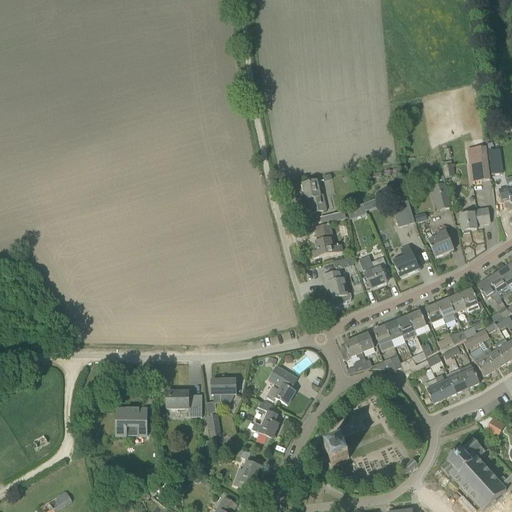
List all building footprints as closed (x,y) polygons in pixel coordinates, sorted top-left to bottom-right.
[(467,151),(471,184),(490,181),(486,148),(467,151)] [(498,149),(488,150),(491,174),(502,172),(498,149)] [(441,168),(443,178),(444,178),(445,180),(455,179),(452,166),(451,166),(451,162),(442,164),(443,167),(441,168)] [(444,178),(443,178),(434,180),(436,187),(431,188),(438,212),(450,209),(446,185),(445,185),(444,181),(445,180),(444,178)] [(312,207),(310,207),(311,214),(326,211),(319,182),(302,186),(306,201),(311,200),(312,207)] [(511,187),(508,189),(497,192),(500,202),(511,199),(511,204),(511,187)] [(377,200),(363,205),(366,213),(380,208),(377,200)] [(391,207),(398,229),(414,224),(407,203),(391,207)] [(362,205),(346,211),(350,221),(366,215),(362,205)] [(470,215),(459,217),(462,233),(476,231),(476,224),(482,223),(483,226),(490,225),(487,211),(470,214),(470,215)] [(320,219),(322,225),(345,220),(344,214),(320,219)] [(320,242),(315,243),(317,252),(312,253),(313,260),(332,255),(343,253),(341,247),(330,249),(329,243),(331,243),(328,226),(315,229),(316,236),(319,236),(320,242)] [(438,237),(428,242),(435,259),(450,253),(448,247),(451,246),(445,231),(437,235),(438,237)] [(420,242),(413,245),(422,265),(429,262),(420,242)] [(418,271),(414,262),(409,248),(401,251),(402,254),(404,259),(393,263),(394,265),(396,269),(400,279),(418,271)] [(382,273),(387,271),(388,271),(385,263),(383,260),(372,265),(369,258),(359,262),(365,277),(367,282),(371,291),(386,284),(382,273)] [(335,271),(353,267),(351,259),(333,263),(335,271)] [(511,272),(509,268),(498,275),(507,289),(510,294),(511,292),(511,272)] [(323,277),(326,287),(329,287),(332,301),(335,300),(336,300),(338,300),(339,305),(351,302),(349,296),(347,296),(345,287),(344,281),(343,281),(341,273),(323,277)] [(498,275),(488,282),(497,295),(507,289),(498,275)] [(497,295),(488,282),(477,288),(486,302),(491,299),(494,303),(495,303),(497,306),(502,303),(499,300),(497,295)] [(460,296),(466,310),(468,315),(480,310),(472,291),(460,296)] [(460,296),(448,301),(454,315),(466,310),(460,296)] [(443,320),(442,320),(445,326),(456,320),(454,315),(448,301),(437,306),(443,320)] [(431,325),(442,320),(443,320),(437,306),(425,311),(429,320),(431,325)] [(506,310),(505,308),(498,313),(502,319),(509,314),(506,310)] [(420,313),(408,318),(414,332),(426,327),(420,313)] [(408,318),(397,323),(403,337),(414,332),(408,318)] [(496,327),(499,332),(506,327),(509,331),(511,329),(511,323),(509,319),(496,326),(496,327)] [(397,323),(385,328),(391,342),(403,337),(397,323)] [(472,326),(473,328),(475,332),(482,329),(480,323),(472,326)] [(485,331),(489,338),(499,332),(496,327),(496,326),(494,324),(484,331),(485,331)] [(391,342),(385,328),(373,333),(379,347),(391,342)] [(471,338),(473,337),(476,335),(475,332),(473,328),(468,331),(462,334),(465,341),(471,338)] [(474,338),(474,339),(478,345),(489,340),(488,338),(489,338),(485,331),(484,331),(476,335),(473,337),(474,338)] [(454,347),(465,341),(462,334),(450,338),(453,344),(453,346),(454,347)] [(368,335),(356,340),(362,354),(374,349),(372,344),(368,335)] [(445,347),(453,344),(450,338),(443,341),(445,347)] [(478,345),(474,339),(463,344),(466,351),(478,345)] [(362,354),(356,340),(344,345),(347,351),(347,353),(348,353),(350,359),(357,356),(360,363),(353,365),(356,374),(368,370),(364,360),(362,354)] [(494,347),(497,353),(505,365),(511,361),(511,351),(508,346),(505,341),(494,347)] [(423,354),(425,360),(426,360),(438,353),(433,343),(421,349),(423,354)] [(457,348),(450,352),(452,358),(459,355),(457,348)] [(306,355),(315,364),(320,359),(311,350),(306,355)] [(489,351),(484,354),(495,372),(505,365),(497,353),(492,356),(489,351)] [(452,358),(450,352),(443,355),(446,361),(452,358)] [(411,359),(415,367),(427,361),(426,360),(425,360),(423,354),(411,359)] [(495,372),(484,354),(473,361),(476,366),(479,370),(484,378),(495,372)] [(438,356),(427,361),(430,369),(441,363),(438,356)] [(373,357),(364,360),(368,370),(369,370),(377,366),(373,357)] [(402,369),(400,365),(397,358),(390,360),(392,364),(384,367),(386,372),(397,375),(395,372),(402,369)] [(404,374),(409,371),(415,367),(411,359),(400,365),(402,369),(404,374)] [(409,371),(409,372),(410,372),(413,378),(430,369),(427,361),(415,367),(409,371)] [(275,400),(287,407),(295,393),(291,391),(296,381),(276,369),(269,381),(281,389),(279,392),(272,388),(266,399),(273,403),(275,400)] [(463,369),(459,371),(468,390),(479,385),(472,370),(465,373),(463,369)] [(459,376),(449,380),(456,395),(468,390),(459,371),(457,372),(459,376)] [(442,377),(435,380),(445,400),(456,395),(449,380),(444,383),(442,377)] [(228,382),(211,382),(211,397),(213,397),(214,405),(224,405),(229,408),(235,396),(236,396),(236,394),(240,386),(236,384),(236,382),(232,382),(229,380),(228,382)] [(445,400),(435,380),(435,381),(424,386),(430,397),(429,398),(430,400),(431,400),(433,406),(445,400)] [(188,419),(195,419),(202,419),(202,397),(195,397),(195,401),(188,401),(188,393),(167,393),(167,403),(167,411),(188,411),(188,419)] [(259,435),(272,441),(278,426),(274,424),(277,417),(276,417),(279,411),(260,403),(256,411),(264,417),(260,427),(254,424),(251,431),(259,434),(259,435)] [(116,438),(146,438),(147,411),(117,410),(116,438)] [(208,418),(211,439),(219,437),(216,417),(208,418)] [(492,422),(489,427),(500,434),(503,429),(492,422)] [(34,442),(38,449),(47,444),(44,436),(34,442)] [(349,459),(347,454),(344,447),(341,441),(340,441),(339,438),(334,440),(336,444),(324,449),(331,466),(349,459)] [(229,439),(225,445),(232,450),(236,445),(229,439)] [(511,481),(511,476),(506,482),(503,478),(497,483),(491,476),(492,475),(484,466),(483,467),(479,463),(481,461),(479,458),(485,453),(473,440),(461,451),(459,450),(446,462),(447,463),(441,469),(448,478),(450,476),(453,480),(451,481),(452,482),(454,481),(460,488),(459,489),(459,490),(460,490),(466,497),(467,498),(469,497),(475,504),(473,505),(474,506),(476,505),(482,511),(483,511),(506,492),(503,489),(511,481)] [(204,443),(206,458),(213,457),(211,442),(204,443)] [(236,457),(248,461),(250,455),(239,451),(236,457)] [(233,486),(235,487),(244,490),(245,487),(253,489),(255,483),(254,483),(260,468),(247,463),(244,472),(239,470),(233,486)] [(410,472),(406,467),(402,471),(400,473),(404,477),(410,472)] [(167,483),(162,492),(171,496),(176,488),(167,483)] [(103,492),(105,499),(115,496),(113,489),(103,492)] [(33,511),(58,511),(70,505),(64,493),(33,511)] [(233,511),(237,507),(229,502),(224,499),(215,511),(233,511)]
